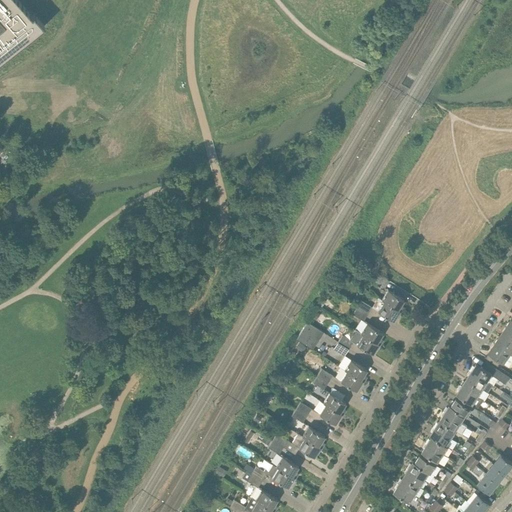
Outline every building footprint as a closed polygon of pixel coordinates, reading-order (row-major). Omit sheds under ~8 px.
[(0,61),(44,26),(33,14),(32,16),(17,0),(0,0),(0,19),(4,24),(0,26),(0,61)] [(373,281),(384,288),(389,281),(377,274),(373,281)] [(381,299),(400,312),(404,307),(400,305),(403,300),(387,290),(381,299)] [(399,314),(400,312),(381,299),(377,297),(371,306),(377,310),(376,311),(393,321),(398,313),(399,314)] [(356,307),(367,314),(372,307),(361,300),(356,307)] [(363,321),(367,314),(356,307),(352,314),(363,321)] [(307,323),(297,339),(313,349),(323,333),(307,323)] [(360,332),(362,334),(379,345),(382,340),(379,338),(382,333),(366,323),(360,332)] [(503,332),(501,336),(511,343),(511,331),(505,327),(502,331),(503,332)] [(378,348),(379,345),(362,334),(355,344),(372,354),(377,347),(378,348)] [(337,342),(349,349),(353,342),(342,335),(337,342)] [(497,339),(494,344),(510,355),(511,355),(511,343),(501,336),(498,340),(497,339)] [(299,342),(297,347),(304,350),(306,346),(299,342)] [(489,353),(486,358),(498,366),(501,361),(504,363),(510,355),(494,344),(491,348),(492,349),(489,353)] [(350,359),(343,369),(363,382),(366,377),(363,374),(366,370),(350,359)] [(476,363),(471,371),(488,381),(492,374),(506,383),(509,377),(486,362),(483,367),(476,363)] [(317,375),(328,382),(332,375),(321,368),(317,375)] [(362,384),(363,382),(343,369),(342,368),(336,378),(356,391),(361,383),(362,384)] [(471,371),(466,378),(482,389),(488,392),(493,384),(488,381),(471,371)] [(323,389),(328,382),(317,375),(312,382),(323,389)] [(466,378),(461,386),(477,397),(482,389),(466,378)] [(461,386),(456,394),(472,404),(478,408),(483,400),(477,397),(461,386)] [(503,391),(500,396),(508,400),(507,402),(511,404),(511,402),(511,396),(503,391)] [(322,403),(324,404),(342,415),(345,410),(342,408),(345,403),(329,393),(322,403)] [(456,398),(451,405),(465,415),(467,417),(472,408),(456,398)] [(296,408),(307,415),(311,409),(300,402),(296,408)] [(341,417),(342,415),(324,404),(318,414),(335,424),(339,416),(341,417)] [(449,404),(444,412),(461,423),(465,415),(451,405),(449,404)] [(302,423),(307,415),(296,408),(291,416),(302,423)] [(444,412),(439,420),(456,430),(462,434),(468,438),(473,431),(466,427),(467,426),(461,423),(444,412)] [(502,419),(499,424),(506,429),(509,424),(502,419)] [(439,420),(434,427),(451,438),(456,430),(439,420)] [(301,436),(303,438),(321,449),(324,443),(321,441),(324,436),(308,426),(301,436)] [(434,427),(429,435),(431,436),(438,441),(439,440),(446,445),(451,438),(434,427)] [(478,428),(476,432),(477,433),(480,435),(483,437),(487,432),(483,429),(482,430),(478,428)] [(272,440),(283,447),(287,440),(276,433),(272,440)] [(321,449),(303,438),(301,436),(297,434),(291,443),(297,447),(314,457),(318,450),(320,451),(321,449)] [(431,436),(426,444),(443,454),(448,446),(446,445),(439,440),(438,441),(431,436)] [(278,454),(283,447),(272,440),(270,443),(268,446),(267,447),(278,454)] [(484,441),(480,445),(488,451),(491,447),(484,441)] [(426,444),(422,451),(438,462),(443,454),(426,444)] [(419,454),(415,462),(424,468),(429,472),(431,473),(436,465),(419,454)] [(472,455),(469,460),(476,465),(480,461),(472,455)] [(511,463),(502,455),(493,465),(504,474),(511,464),(511,463)] [(276,464),(296,477),(298,473),(295,471),(298,466),(282,456),(276,464)] [(469,460),(465,464),(473,470),(476,465),(469,460)] [(413,461),(408,469),(424,479),(429,472),(424,468),(415,462),(413,461)] [(294,481),(296,477),(276,464),(275,466),(272,464),(268,471),(264,469),(263,471),(255,466),(250,474),(262,481),(266,474),(288,487),(292,480),(294,481)] [(493,465),(485,474),(497,483),(504,474),(493,465)] [(408,469),(403,476),(420,487),(424,479),(408,469)] [(257,488),(262,481),(250,474),(246,471),(241,477),(246,480),(257,488)] [(485,474),(478,483),(489,493),(490,492),(489,492),(497,483),(485,474)] [(403,476),(398,484),(415,494),(420,487),(403,476)] [(451,482),(447,486),(454,492),(458,488),(451,482)] [(398,484),(393,492),(410,502),(415,494),(398,484)] [(447,486),(444,490),(451,496),(454,492),(447,486)] [(277,499),(261,489),(255,500),(274,511),(277,507),(273,505),(277,499)] [(478,494),(470,504),(480,511),(482,511),(489,503),(490,503),(478,494)] [(241,511),(245,507),(227,495),(222,502),(229,507),(237,511),(241,511)] [(273,511),(274,511),(255,500),(251,498),(245,507),(252,511),(273,511)] [(436,500),(433,504),(440,510),(443,506),(436,500)] [(465,501),(458,510),(460,511),(480,511),(470,504),(465,501)]
